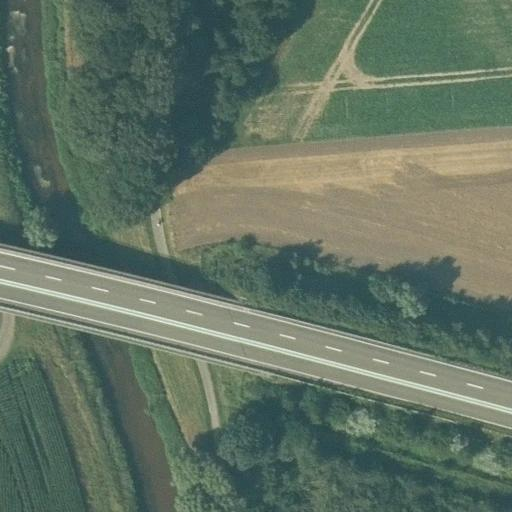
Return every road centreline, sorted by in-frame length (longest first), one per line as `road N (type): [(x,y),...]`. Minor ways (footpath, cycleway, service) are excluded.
road 1 (trunk): [(511,389),(402,355),(0,261)]
road 2 (trunk): [(0,289),(398,382),(511,417)]
road 3 (track): [(162,0),(155,229),(202,394)]
